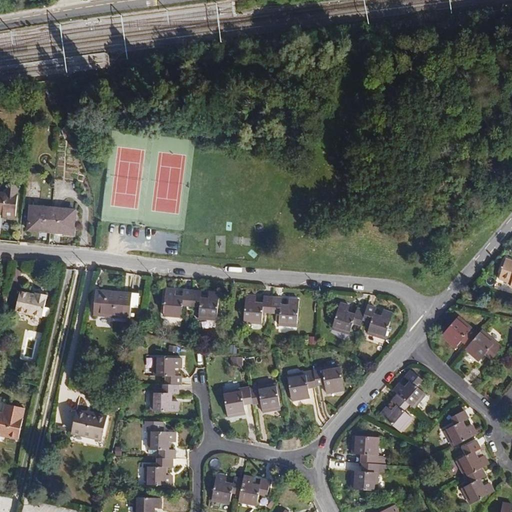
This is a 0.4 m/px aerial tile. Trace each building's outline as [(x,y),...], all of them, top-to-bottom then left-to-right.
[(71,137),(67,127),(60,130),(64,139),(71,137)] [(16,219),(17,193),(0,191),(0,213),(2,214),(1,218),(16,219)] [(50,233),(53,207),(29,206),(26,231),(50,233)] [(73,235),(75,209),(53,207),(50,233),(73,235)] [(511,261),(505,259),(499,280),(511,284),(510,286),(511,286),(511,261)] [(166,289),(163,316),(181,318),(183,307),(199,308),(198,319),(216,321),(219,293),(209,292),(208,299),(200,298),(201,292),(183,290),(183,297),(176,296),(176,290),(166,289)] [(96,291),(93,316),(130,319),(131,308),(137,308),(139,294),(96,291)] [(20,292),(15,312),(41,318),(47,296),(35,293),(35,295),(20,292)] [(256,296),(245,296),(244,323),(261,325),(263,313),(279,314),(278,326),(297,328),(299,300),(288,299),(288,305),(281,305),(282,299),(263,297),(263,303),(256,303),(256,296)] [(340,303),(332,329),(349,335),(353,324),(360,326),(362,321),(371,323),(367,334),(384,340),(393,314),(383,310),(381,317),(374,314),(376,308),(367,305),(365,311),(357,309),(355,315),(348,312),(350,306),(340,303)] [(459,317),(440,338),(454,350),(461,342),(467,347),(464,351),(477,363),(485,355),(491,361),(502,348),(482,331),(479,334),(459,317)] [(316,338),(308,337),(308,346),(316,346),(316,338)] [(172,402),(173,394),(179,394),(179,385),(181,385),(182,377),(175,377),(176,369),(181,369),(182,359),(155,358),(154,376),(166,376),(165,384),(164,384),(164,394),(151,394),(151,399),(151,411),(179,412),(179,402),(172,402)] [(254,359),(245,360),(247,367),(255,366),(254,359)] [(287,375),(291,401),(309,399),(308,389),(316,388),(316,387),(325,385),(326,394),(344,392),(340,365),(313,369),(313,371),(287,375)] [(400,383),(393,390),(397,395),(409,405),(414,409),(426,395),(417,387),(423,381),(411,370),(405,377),(409,381),(404,387),(400,383)] [(226,371),(213,373),(214,379),(227,377),(226,371)] [(250,387),(223,391),(227,418),(245,415),(244,405),(253,404),(253,405),(261,404),(263,413),(280,410),(275,384),(250,388),(250,387)] [(409,405),(397,395),(392,401),(396,405),(391,411),(387,407),(380,414),(401,433),(414,419),(405,411),(409,405)] [(0,413),(0,436),(18,440),(23,418),(21,418),(23,409),(5,405),(3,414),(0,413)] [(76,410),(71,434),(101,441),(107,417),(76,410)] [(464,411),(450,418),(454,426),(451,428),(444,431),(448,438),(452,447),(476,435),(472,426),(465,430),(463,427),(461,423),(468,419),(464,411)] [(145,467),(144,485),(172,486),(173,476),(166,476),(166,468),(173,468),(173,460),(175,460),(176,450),(169,450),(169,443),(176,443),(176,433),(149,432),(148,450),(160,451),(159,459),(157,459),(156,468),(145,467)] [(352,472),(351,489),(377,491),(379,474),(385,474),(386,465),(385,465),(385,457),(378,456),(379,438),(353,436),(352,454),(361,455),(360,464),(362,464),(361,472),(352,472)] [(482,468),(489,465),(485,455),(478,459),(475,452),(481,449),(477,441),(462,449),(466,456),(455,461),(464,478),(467,476),(470,481),(471,484),(461,489),(469,505),(494,492),(490,483),(484,486),(480,480),(487,477),(482,468)] [(217,474),(211,501),(229,505),(232,494),(240,495),(238,503),(256,507),(259,495),(268,497),(271,481),(261,479),(260,486),(253,484),(254,478),(244,476),(243,480),(235,478),(233,484),(225,483),(227,477),(217,474)] [(186,494),(182,498),(186,502),(190,499),(186,494)] [(154,511),(154,509),(162,509),(162,499),(134,498),(133,511),(154,511)] [(511,504),(503,503),(501,511),(511,511),(511,510),(511,511),(511,506),(511,504)]
